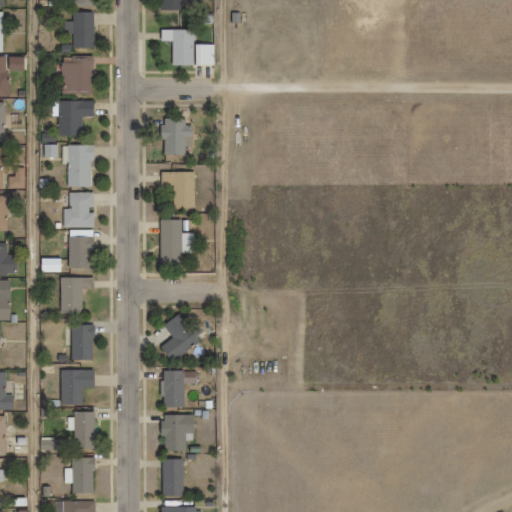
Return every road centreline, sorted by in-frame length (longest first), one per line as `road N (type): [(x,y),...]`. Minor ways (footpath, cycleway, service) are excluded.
road 1 (residential): [(127,511),(126,0)]
road 2 (residential): [(126,85),(511,84)]
